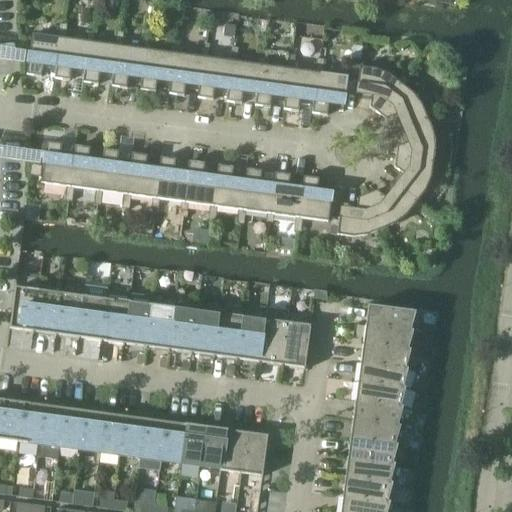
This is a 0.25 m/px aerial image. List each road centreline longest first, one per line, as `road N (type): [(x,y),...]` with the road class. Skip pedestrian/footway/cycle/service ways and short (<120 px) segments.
road 1 (residential): [(357,152),(0,106)]
road 2 (residential): [(0,363),(315,407)]
road 3 (residential): [(484,511),(504,349)]
